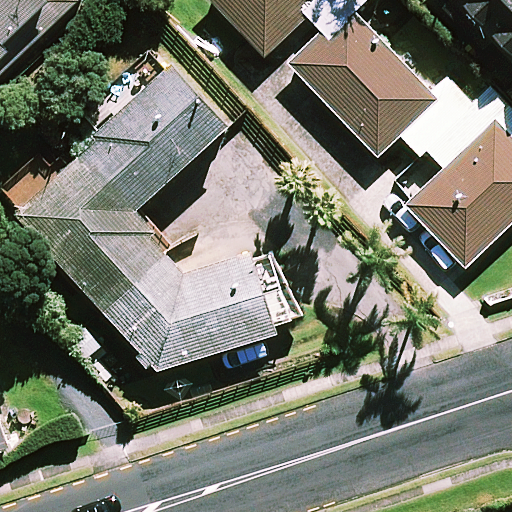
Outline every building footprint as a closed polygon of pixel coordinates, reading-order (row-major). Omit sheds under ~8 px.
[(0,0),(0,73),(70,0),(0,0)] [(353,10),(363,0),(215,0),(264,52),(306,13),(321,29),(323,31),(291,62),(378,152),(400,130),(423,153),(430,147),(446,164),(407,202),(466,262),(511,217),(511,102),(490,79),(474,94),(453,73),(433,92),(353,10)] [(511,0),(447,0),(438,9),(480,53),(488,45),(511,69),(511,0)] [(159,65),(151,56),(88,112),(103,129),(17,206),(155,365),(297,317),(272,244),(193,270),(135,204),(230,119),(172,53),(159,65)] [(0,440),(9,437),(0,415),(0,440)]
